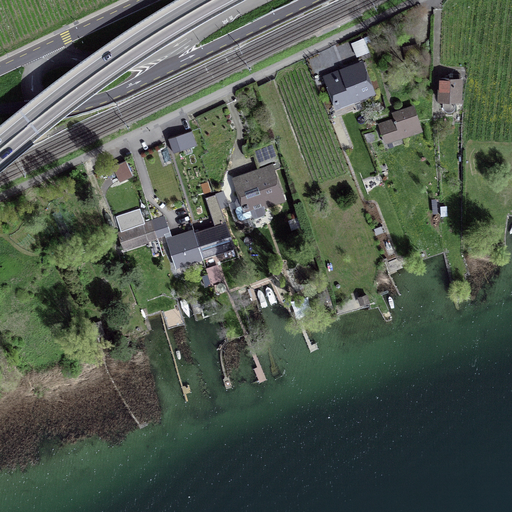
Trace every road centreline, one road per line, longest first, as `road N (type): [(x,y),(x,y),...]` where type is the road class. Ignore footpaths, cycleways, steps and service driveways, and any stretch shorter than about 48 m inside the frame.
road 1 (residential): [(0,197),(422,0)]
road 2 (motorway): [(0,157),(113,68),(224,0)]
road 3 (motorway): [(197,0),(0,139)]
road 4 (primary): [(158,71),(309,0)]
road 5 (residential): [(189,40),(110,64),(41,50)]
road 6 (primary): [(40,105),(91,102),(158,71)]
